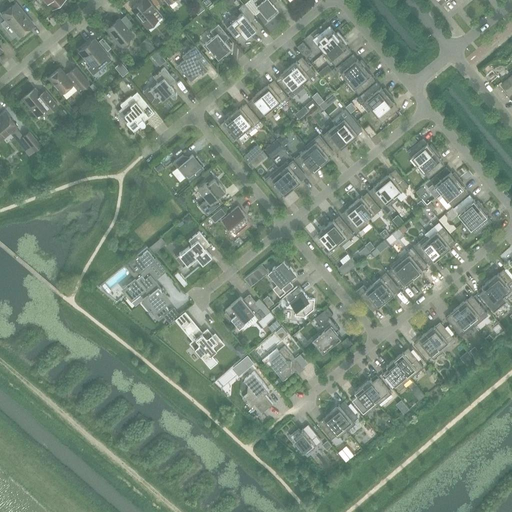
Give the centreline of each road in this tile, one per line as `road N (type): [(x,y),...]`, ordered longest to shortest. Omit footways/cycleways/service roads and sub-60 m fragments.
road 1 (residential): [(281,225),(428,100)]
road 2 (residential): [(191,115),(331,0)]
road 3 (residential): [(377,342),(511,229)]
road 4 (residential): [(377,342),(281,225)]
road 5 (residential): [(281,225),(191,115)]
road 6 (residential): [(511,201),(428,100)]
road 7 (residential): [(99,0),(0,83)]
